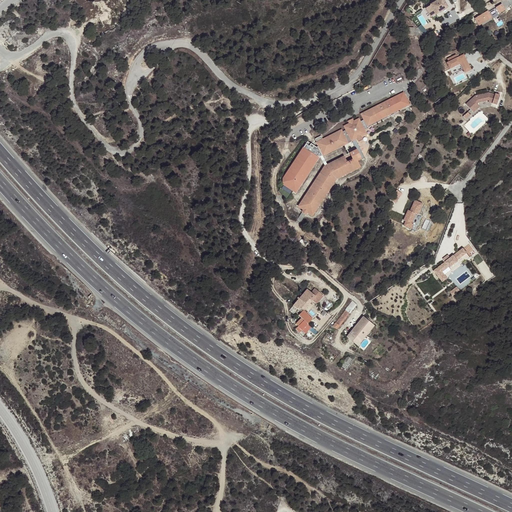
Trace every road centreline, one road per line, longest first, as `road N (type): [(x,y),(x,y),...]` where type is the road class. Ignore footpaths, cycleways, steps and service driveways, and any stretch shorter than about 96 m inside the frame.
road 1 (motorway): [(511,506),(251,375),(145,299),(0,150)]
road 2 (motorway): [(0,181),(90,275),(236,389),(478,511)]
road 3 (track): [(309,101),(251,130),(243,228),(268,260),(313,265),(356,302),(358,311),(336,339),(380,364)]
road 4 (unclassified): [(0,48),(17,54),(53,33),(71,37),(73,102),(113,151),(131,150),(141,136),(130,81)]
road 5 (track): [(218,511),(225,441),(152,428),(98,398),(77,373),(69,317)]
road 6 (unclassified): [(175,42),(196,48),(246,93),(280,104),(309,101),(357,73),(400,0)]
road 7 (track): [(225,441),(216,423),(134,349),(106,328),(69,317)]
road 8 (track): [(81,511),(69,476),(0,362)]
road 9 (track): [(343,292),(332,318),(303,340),(274,290),(274,263)]
road 10 (unknown): [(0,102),(73,232)]
